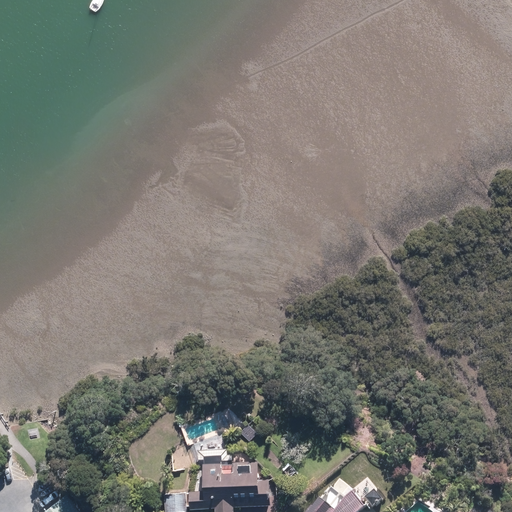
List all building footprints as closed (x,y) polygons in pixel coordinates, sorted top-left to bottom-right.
[(251,425),(243,432),(251,441),(259,434),(251,425)] [(238,511),(238,506),(274,505),(273,479),(266,479),(261,460),(209,463),(210,490),(195,491),(196,509),(220,507),(220,511),(238,511)] [(349,497),(337,488),(318,511),(370,511),(374,509),(361,494),(354,499),(350,495),(349,497)] [(190,511),(189,492),(168,494),(169,511),(190,511)] [(79,511),(66,495),(43,511),(79,511)]
